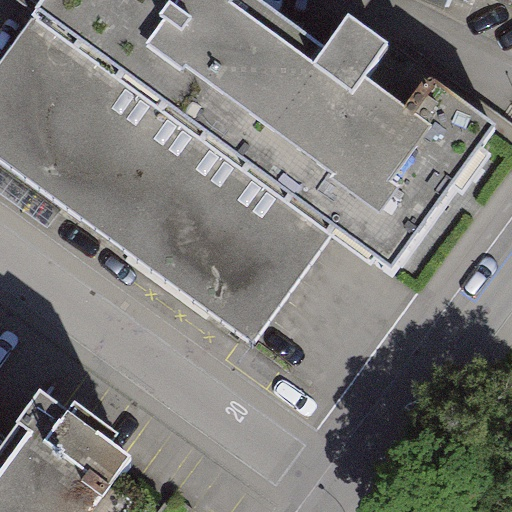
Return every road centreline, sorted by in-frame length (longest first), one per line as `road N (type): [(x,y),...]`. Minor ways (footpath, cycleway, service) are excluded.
road 1 (residential): [(0,253),(341,502)]
road 2 (residential): [(341,502),(511,279)]
